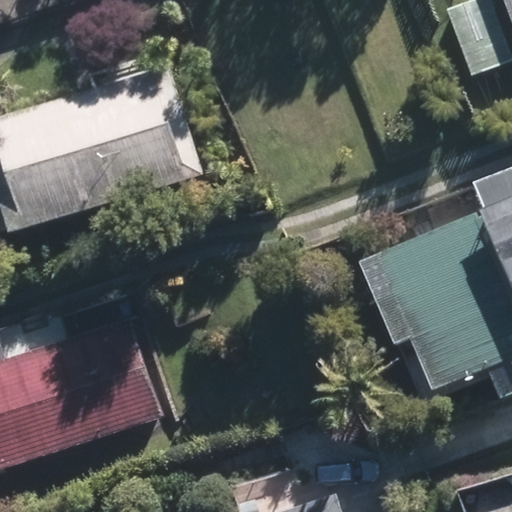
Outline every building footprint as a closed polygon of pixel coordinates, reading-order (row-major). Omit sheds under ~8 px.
[(150,0),(107,0),(80,9),(96,61),(163,40),(150,0)] [(165,66),(0,117),(0,170),(16,220),(196,164),(165,66)] [(511,208),(496,215),(511,251),(511,208)] [(511,293),(480,218),(376,262),(406,332),(420,326),(441,374),(511,344),(511,293)] [(124,318),(0,360),(0,461),(155,409),(124,318)] [(342,511),(336,492),(271,511),(342,511)]
